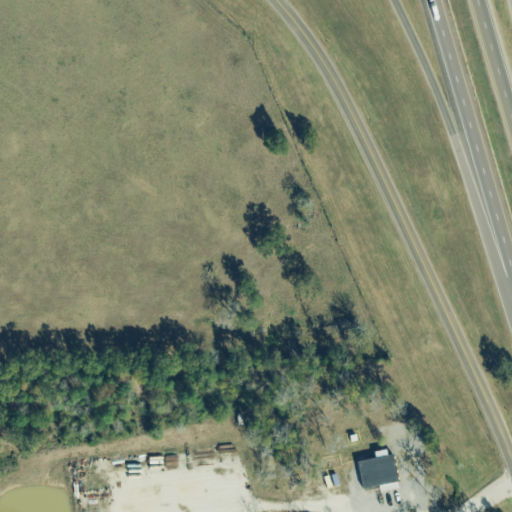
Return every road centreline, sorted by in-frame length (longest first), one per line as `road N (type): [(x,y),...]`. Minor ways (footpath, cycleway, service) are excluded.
road 1 (tertiary): [(511,466),(347,108),(272,0)]
road 2 (motorway): [(395,0),(441,109),(511,331)]
road 3 (motorway): [(431,0),(511,270)]
road 4 (motorway): [(511,123),(475,0)]
